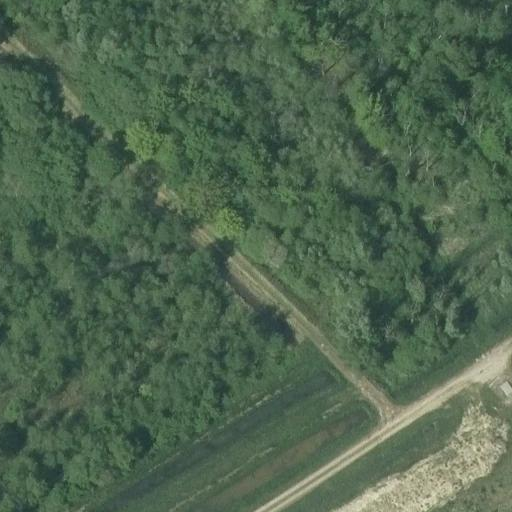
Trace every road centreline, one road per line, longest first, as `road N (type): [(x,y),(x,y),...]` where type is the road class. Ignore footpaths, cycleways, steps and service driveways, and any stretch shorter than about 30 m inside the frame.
road 1 (track): [(0,35),(405,423)]
road 2 (track): [(492,359),(288,0)]
road 3 (unclassified): [(259,511),(405,423),(511,345)]
